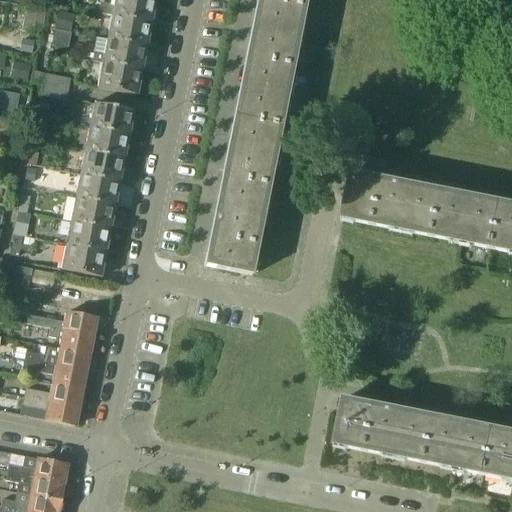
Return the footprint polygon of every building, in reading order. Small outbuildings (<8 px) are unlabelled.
[(150,25),(154,2),(145,0),(113,0),(113,7),(100,4),(98,15),(110,18),(150,25)] [(261,0),(250,61),(211,257),(205,256),(203,268),(250,278),(273,162),(273,160),(274,159),(280,128),(305,0),(261,0)] [(40,37),(43,15),(35,14),(25,12),(21,33),(30,35),(40,37)] [(73,19),(64,17),(57,15),(53,31),(70,35),(73,19)] [(145,49),(150,25),(110,18),(106,41),(145,49)] [(70,35),(53,31),(50,48),(67,51),(70,35)] [(140,73),(145,49),(106,41),(96,39),(91,63),(101,65),(140,73)] [(11,77),(28,79),(30,65),(13,63),(11,77)] [(140,73),(101,65),(96,90),(135,98),(140,73)] [(68,82),(44,77),(42,87),(66,92),(68,82)] [(66,92),(42,87),(40,98),(64,102),(66,92)] [(46,119),(49,104),(39,102),(37,117),(46,119)] [(132,114),(93,106),(88,130),(127,137),(132,114)] [(39,145),(44,121),(36,119),(31,144),(39,145)] [(127,137),(88,130),(83,154),(123,161),(127,137)] [(34,168),(38,149),(30,147),(27,166),(34,168)] [(123,161),(83,154),(79,177),(118,184),(123,161)] [(31,184),(34,170),(26,169),(23,182),(31,184)] [(511,211),(468,203),(362,182),(363,176),(351,174),(341,221),(457,244),(460,245),(511,255),(511,211)] [(118,184),(79,177),(74,200),(113,208),(118,184)] [(25,215),(28,199),(20,197),(17,213),(25,215)] [(113,208),(74,200),(69,224),(109,231),(113,208)] [(23,223),(25,215),(17,213),(16,221),(23,223)] [(20,239),(23,225),(15,224),(13,237),(20,239)] [(109,231),(69,224),(65,247),(104,255),(109,231)] [(20,239),(13,237),(9,257),(16,259),(20,239)] [(104,255),(65,247),(60,272),(99,280),(104,255)] [(31,272),(0,265),(1,261),(0,261),(0,283),(27,289),(31,272)] [(91,339),(95,321),(64,315),(62,325),(27,318),(25,326),(48,331),(91,339)] [(226,354),(245,357),(249,334),(230,330),(226,354)] [(88,356),(91,339),(48,331),(47,339),(59,341),(57,350),(88,356)] [(280,342),(277,365),(296,367),(299,344),(280,342)] [(88,356),(57,350),(45,347),(43,358),(27,355),(25,364),(84,375),(88,356)] [(84,375),(25,364),(24,372),(52,377),(50,386),(81,392),(84,375)] [(81,392),(50,386),(48,396),(24,391),(22,400),(77,411),(81,392)] [(77,411),(22,400),(21,407),(45,412),(43,422),(74,428),(77,411)] [(511,439),(354,408),(356,402),(343,400),(334,447),(511,482),(511,439)] [(257,434),(281,438),(286,408),(262,404),(257,434)] [(66,467),(23,459),(21,469),(8,467),(6,474),(62,485),(66,467)] [(62,485),(6,474),(4,483),(18,485),(16,494),(59,502),(62,485)] [(56,511),(59,502),(16,494),(14,505),(1,502),(0,505),(0,510),(9,511),(56,511)]
